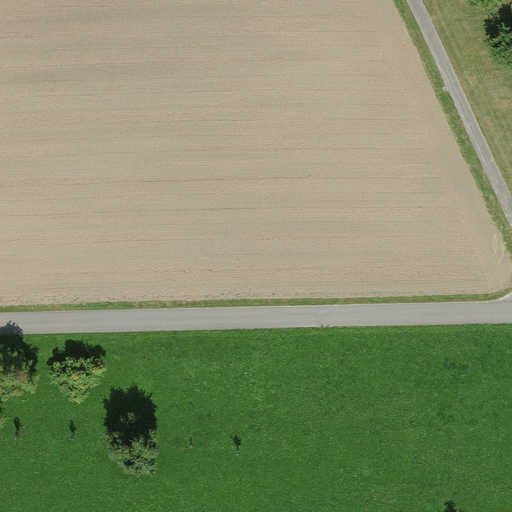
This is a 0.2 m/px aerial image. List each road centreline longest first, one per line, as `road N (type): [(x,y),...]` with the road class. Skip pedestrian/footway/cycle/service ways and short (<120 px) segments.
road 1 (unclassified): [(0,326),(511,313)]
road 2 (track): [(413,0),(511,213)]
